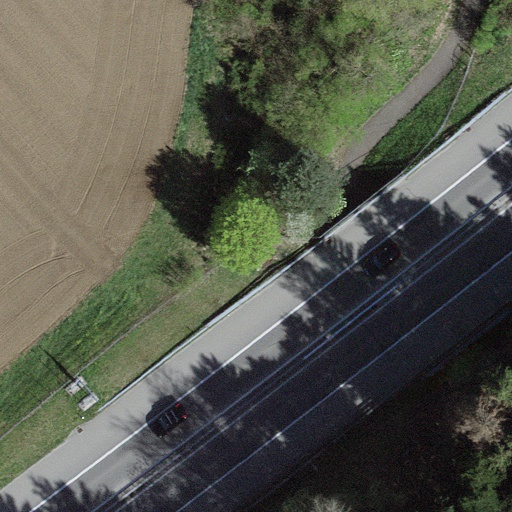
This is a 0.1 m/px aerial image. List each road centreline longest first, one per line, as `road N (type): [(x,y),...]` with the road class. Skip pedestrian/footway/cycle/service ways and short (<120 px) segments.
road 1 (trunk): [(511,159),(68,511)]
road 2 (track): [(511,399),(351,164),(460,51),(481,0)]
road 3 (trunk): [(153,511),(511,228)]
